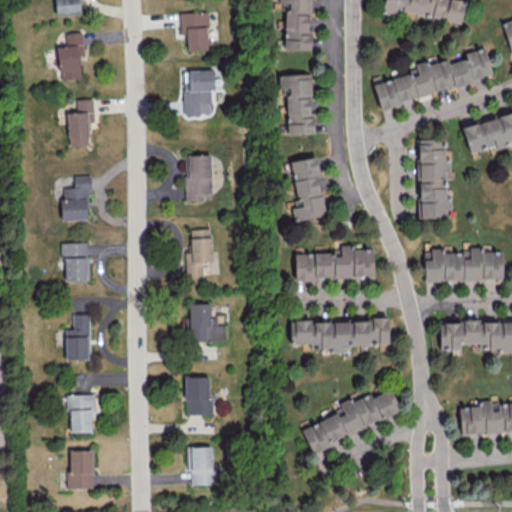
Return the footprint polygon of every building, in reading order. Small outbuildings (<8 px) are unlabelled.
[(79,13),(78,0),(53,0),(55,14),(79,13)] [(309,0),(277,0),(277,2),(284,3),(283,48),(310,49),(311,29),(309,29),(309,0)] [(459,22),(463,0),(383,0),(381,13),(393,15),(394,10),(459,22)] [(206,11),(178,12),(178,34),(186,34),(186,50),(207,49),(206,11)] [(79,78),(78,55),(83,54),(81,31),(63,32),(64,45),(56,46),(58,79),(79,78)] [(372,82),(378,106),(473,82),(472,78),(490,73),(484,46),(463,52),(465,58),(447,63),(446,58),(426,63),(426,60),(412,63),(414,71),(372,82)] [(183,113),(209,113),(209,90),(219,90),(219,69),(182,70),(183,113)] [(286,133),(311,133),(309,73),(277,74),(277,87),(285,87),(286,133)] [(88,144),(87,121),(93,121),(91,97),(74,98),(75,111),(66,112),(67,145),(88,144)] [(511,109),(460,124),(468,153),(511,140),(511,109)] [(419,217),(441,217),(440,210),(450,209),(450,199),(447,199),(445,150),(443,150),(443,140),(417,140),(419,217)] [(211,192),(209,154),(186,155),(187,177),(183,177),(184,200),(203,200),(203,192),(211,192)] [(290,160),(297,206),(290,207),(292,220),(323,215),(314,156),(290,160)] [(88,218),(87,175),(72,175),(73,186),(60,187),(61,219),(88,218)] [(189,228),(189,251),(184,252),(185,276),(202,275),(202,261),(211,261),(210,228),(189,228)] [(86,241),(62,242),(62,280),(87,280),(86,241)] [(293,253),(294,280),(315,280),(315,277),(373,276),(372,249),(353,249),(352,244),(339,244),(339,252),(293,253)] [(501,279),(501,250),(468,250),(429,251),(430,258),(423,259),(423,280),(501,279)] [(209,302),(188,303),(188,340),(224,340),(224,324),(215,324),(215,316),(209,316),(209,302)] [(71,313),(71,328),(63,328),(64,359),(88,359),(87,313),(71,313)] [(387,345),(387,318),(289,320),(289,343),(309,343),(309,348),(329,347),(329,346),(387,345)] [(511,318),(438,319),(438,347),(460,347),(460,345),(498,345),(498,352),(511,351),(511,344),(511,343),(511,318)] [(209,413),(209,375),(184,375),(184,414),(209,413)] [(300,427),(309,448),(399,413),(389,388),(371,396),(370,392),(339,404),(342,411),(300,427)] [(65,394),(65,408),(68,408),(68,432),(90,431),(90,416),(93,416),(93,393),(65,394)] [(460,436),(476,435),(476,433),(511,430),(511,404),(492,406),(491,399),(478,400),(478,405),(457,407),(460,436)] [(211,445),(186,446),(188,484),(213,483),(211,445)] [(92,449),(67,449),(66,487),(92,488),(92,449)]
